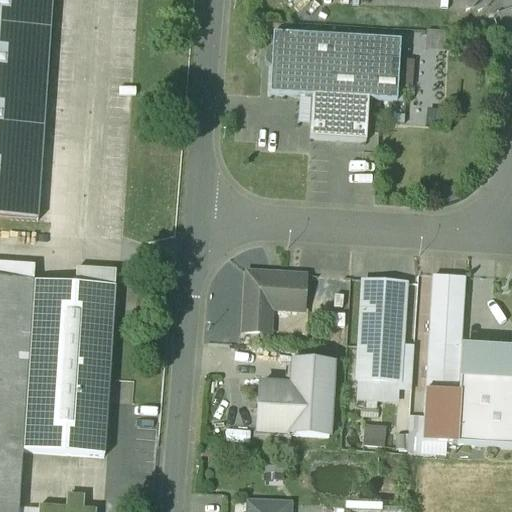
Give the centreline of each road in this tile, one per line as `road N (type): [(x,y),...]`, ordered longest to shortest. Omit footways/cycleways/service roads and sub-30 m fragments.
road 1 (residential): [(195,219),(473,234),(511,212)]
road 2 (residential): [(170,511),(195,219)]
road 3 (residential): [(195,219),(210,0)]
